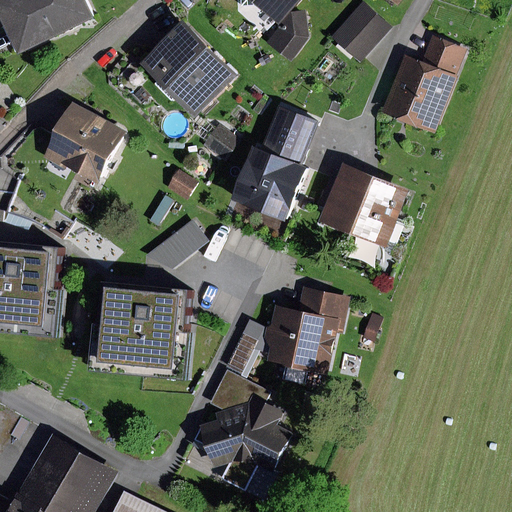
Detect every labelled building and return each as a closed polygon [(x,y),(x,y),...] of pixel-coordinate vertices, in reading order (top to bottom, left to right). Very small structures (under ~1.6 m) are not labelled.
[(0,0),(0,14),(5,24),(20,55),(95,18),(86,0),(0,0)] [(292,12),(302,0),(241,0),(241,6),(258,5),(280,25),(280,29),(269,43),(292,62),(310,39),(307,10),(292,12)] [(362,63),(393,28),(364,2),(333,38),(362,63)] [(239,75),(184,21),(140,65),(195,119),(239,75)] [(422,62),(406,55),(383,113),(435,134),(469,51),(432,36),(422,62)] [(326,114),(279,98),(243,200),(289,216),(326,114)] [(73,103),(44,158),(66,170),(67,167),(76,172),(72,178),(95,191),(127,133),(73,103)] [(227,162),(243,140),(220,124),(204,146),(227,162)] [(344,164),(320,223),(386,249),(410,191),(344,164)] [(188,202),(200,183),(180,170),(168,189),(188,202)] [(160,227),(175,201),(165,195),(150,221),(160,227)] [(194,222),(147,256),(173,269),(209,243),(194,222)] [(55,292),(59,249),(0,243),(0,333),(60,339),(64,292),(55,292)] [(184,334),(188,291),(106,284),(102,325),(94,324),(90,372),(188,381),(192,335),(184,334)] [(270,330),(250,320),(227,366),(244,374),(256,350),(270,353),(268,361),(329,373),(337,333),(344,335),(352,298),(304,288),(299,310),(275,305),(270,330)] [(384,318),(373,314),(364,338),(375,342),(384,318)] [(216,413),(218,422),(202,426),(211,461),(224,457),(214,477),(268,505),(284,474),(274,469),(292,435),(277,427),(284,413),(266,404),(272,393),(229,371),(213,404),(226,411),(216,413)] [(10,511),(97,511),(119,473),(52,436),(10,511)] [(167,511),(124,491),(114,511),(167,511)]
